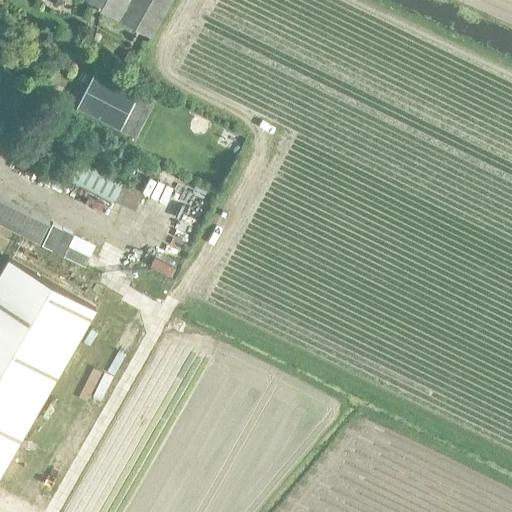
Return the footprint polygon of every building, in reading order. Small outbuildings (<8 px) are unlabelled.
[(87,0),(149,35),(152,36),(171,0),(87,0)] [(0,35),(5,38),(10,30),(0,23),(0,35)] [(76,106),(121,128),(128,133),(141,108),(138,107),(142,98),(138,95),(94,72),(76,106)] [(77,160),(70,179),(117,197),(124,178),(77,160)] [(0,222),(39,241),(49,221),(0,197),(0,222)] [(68,244),(73,233),(52,222),(42,244),(84,265),(90,254),(68,244)] [(96,307),(84,300),(7,255),(0,267),(0,436),(16,446),(96,307)]
